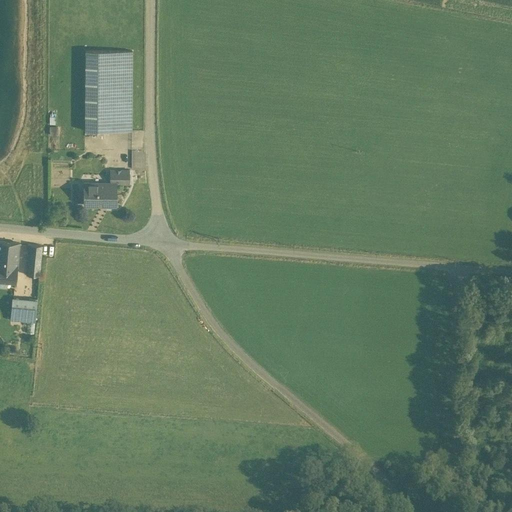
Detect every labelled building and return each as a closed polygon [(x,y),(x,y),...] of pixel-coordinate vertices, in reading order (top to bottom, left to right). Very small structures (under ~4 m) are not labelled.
[(132,50),(85,50),(85,130),(132,130),(132,50)] [(129,170),(111,170),(111,182),(116,183),(129,183),(129,170)] [(111,182),(84,182),(84,204),(116,204),(116,183),(111,182)] [(19,242),(0,240),(0,280),(15,282),(17,265),(19,242)] [(42,245),(30,243),(27,274),(39,275),(42,245)] [(28,300),(13,298),(11,318),(27,320),(28,300)] [(37,300),(28,300),(27,320),(35,321),(37,300)]
